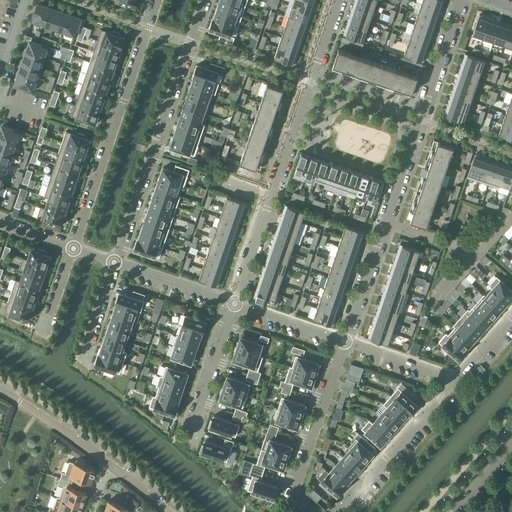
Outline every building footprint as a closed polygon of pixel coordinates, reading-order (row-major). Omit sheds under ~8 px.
[(220,0),(219,4),(217,9),(241,17),(245,7),(225,0),(220,0)] [(305,0),(289,0),(288,5),(312,13),(315,4),(315,3),(305,0)] [(354,0),(354,3),(374,10),(376,0),(354,0)] [(422,0),(421,3),(441,10),(444,0),(422,0)] [(350,13),(370,20),(374,10),(354,3),(353,4),(350,13)] [(421,3),(418,14),(437,20),(438,20),(441,11),(441,10),(421,3)] [(32,22),(43,26),(49,8),(47,7),(37,4),(34,13),(33,12),(30,22),(31,22),(32,22)] [(288,5),(285,15),(308,24),(308,23),(311,14),(312,13),(288,5)] [(43,26),(53,29),(59,11),(50,8),(49,8),(43,26)] [(213,18),(213,19),(238,27),(241,17),(217,9),(214,18),(213,18)] [(53,29),(63,33),(69,15),(68,14),(59,11),(53,29)] [(347,23),(347,24),(367,30),(370,20),(350,13),(350,14),(347,23)] [(393,17),(389,15),(383,13),(381,19),(387,21),(392,22),(393,17)] [(418,14),(414,24),(434,31),(434,30),(437,21),(437,20),(418,14)] [(63,33),(74,37),(75,37),(79,28),(77,27),(80,18),(75,17),(71,15),(70,15),(69,15),(63,33)] [(288,17),(285,27),(305,34),(305,33),(308,24),(285,15),(285,16),(288,17)] [(472,34),(483,38),(490,18),(479,15),(472,34)] [(483,38),(493,42),(500,22),(490,18),(483,38)] [(238,27),(213,19),(211,23),(210,23),(208,28),(210,28),(209,29),(220,33),(218,39),(232,44),(234,37),(230,36),(233,26),(238,28),(238,27)] [(493,42),(504,45),(510,25),(501,22),(500,22),(493,42)] [(367,30),(347,24),(346,24),(343,33),(343,34),(343,35),(363,41),(367,30)] [(414,24),(411,34),(430,41),(431,41),(434,31),(414,24)] [(285,27),(281,37),(301,44),(304,34),(305,34),(285,27)] [(101,29),(97,40),(121,49),(121,48),(124,39),(125,38),(124,38),(125,38),(125,37),(124,37),(118,35),(119,33),(113,31),(112,33),(106,31),(101,29)] [(411,34),(407,44),(427,51),(430,41),(411,34)] [(281,37),(278,47),(298,54),(301,45),(301,44),(281,37)] [(24,50),(24,51),(44,58),(45,58),(49,47),(49,45),(40,42),(39,43),(31,41),(30,40),(28,46),(27,50),(27,51),(24,51),(24,50)] [(97,40),(93,51),(119,60),(120,58),(122,54),(119,53),(120,51),(121,49),(97,40)] [(427,51),(407,44),(403,55),(423,62),(424,61),(427,52),(427,51)] [(62,51),(62,53),(66,54),(68,48),(61,46),(59,50),(62,51)] [(298,54),(278,47),(277,48),(274,58),(294,65),(294,64),(297,55),(298,54)] [(373,83),(374,84),(384,87),(385,88),(399,92),(400,93),(411,96),(418,76),(338,49),(332,68),(331,69),(343,73),(358,78),(359,79),(373,83)] [(20,61),(20,62),(41,69),(45,58),(44,58),(24,51),(24,52),(23,53),(23,54),(23,55),(24,56),(24,57),(24,58),(23,61),(23,62),(21,61),(20,61)] [(93,51),(90,62),(113,70),(114,70),(114,69),(114,68),(115,66),(117,66),(119,62),(119,60),(93,51)] [(461,64),(464,65),(481,71),(485,60),(465,54),(464,55),(464,57),(461,64)] [(19,72),(19,73),(37,79),(37,80),(41,69),(20,62),(20,63),(20,64),(20,65),(20,66),(20,67),(20,68),(21,69),(20,72),(19,72)] [(90,62),(86,73),(112,82),(113,80),(114,75),(112,75),(113,72),(113,71),(114,70),(113,70),(90,62)] [(458,74),(457,75),(464,77),(477,82),(481,71),(464,65),(461,64),(461,65),(458,74)] [(195,71),(194,75),(218,84),(219,83),(214,82),(218,71),(197,65),(196,65),(194,70),(195,71)] [(37,79),(19,73),(19,74),(18,75),(17,79),(15,84),(24,88),(24,89),(33,92),(37,80),(37,79)] [(86,73),(82,84),(106,92),(107,91),(106,91),(107,90),(108,87),(110,88),(111,83),(112,82),(86,73)] [(194,76),(191,86),(215,94),(218,84),(194,75),(194,76)] [(454,84),(454,85),(464,88),(474,92),(477,82),(464,77),(457,75),(454,84)] [(278,117),(278,116),(283,102),(283,101),(287,90),(267,83),(240,162),(260,169),(264,158),(264,157),(269,143),(269,142),(274,128),(274,127),(278,117)] [(82,84),(79,94),(105,103),(105,102),(107,97),(105,96),(105,94),(106,92),(106,93),(106,92),(82,84)] [(451,95),(464,100),(470,102),(474,92),(464,88),(454,85),(451,95)] [(191,86),(187,96),(209,103),(213,94),(215,94),(191,86)] [(79,94),(75,105),(99,113),(99,112),(99,111),(100,109),(103,109),(104,105),(105,103),(79,94)] [(447,105),(464,111),(467,112),(470,102),(464,100),(451,95),(450,95),(447,105)] [(187,96),(184,106),(206,114),(209,103),(187,96)] [(99,113),(75,105),(71,116),(76,118),(82,120),(81,122),(88,124),(89,122),(93,124),(95,124),(94,125),(95,125),(95,124),(96,123),(95,123),(98,114),(99,114),(99,113)] [(464,111),(447,105),(447,106),(443,116),(463,123),(464,122),(467,112),(464,111)] [(184,106),(180,116),(204,125),(205,124),(200,123),(203,113),(206,114),(184,106)] [(511,116),(505,114),(502,124),(511,127),(511,116)] [(180,116),(177,127),(201,135),(204,125),(180,116)] [(511,127),(502,124),(498,135),(511,139),(511,127)] [(0,137),(17,143),(21,130),(12,127),(11,128),(2,125),(0,131),(0,132),(0,137)] [(42,126),(39,134),(44,136),(47,128),(42,126)] [(177,127),(173,137),(198,145),(201,135),(177,127)] [(66,131),(62,142),(86,150),(87,150),(86,150),(89,140),(90,141),(90,140),(90,139),(89,139),(84,137),(84,135),(78,133),(77,135),(71,133),(72,133),(71,132),(71,133),(66,131)] [(44,136),(39,134),(36,142),(42,144),(44,136)] [(0,149),(13,154),(17,143),(0,137),(0,149)] [(198,145),(173,137),(172,141),(170,141),(168,146),(170,147),(170,148),(194,156),(198,145)] [(410,207),(410,208),(406,219),(426,226),(454,146),(434,140),(430,151),(429,151),(425,166),(424,167),(419,181),(419,182),(416,192),(415,193),(410,207)] [(62,142),(59,153),(85,162),(85,160),(87,156),(84,155),(85,153),(86,151),(86,150),(62,142)] [(0,161),(9,164),(10,164),(13,154),(0,149),(0,161)] [(59,153),(55,164),(79,172),(79,171),(79,170),(80,167),(82,168),(84,164),(85,162),(59,153)] [(293,177),(304,181),(312,157),(301,153),(293,177)] [(467,177),(478,181),(486,158),(485,157),(476,154),(475,154),(467,177)] [(188,156),(186,162),(195,165),(197,159),(188,156)] [(304,181),(314,184),(322,160),(312,157),(304,181)] [(478,181),(488,185),(496,161),(495,161),(486,158),(478,181)] [(324,188),(332,164),(322,160),(314,184),(315,181),(325,184),(324,188)] [(0,173),(6,175),(10,164),(9,164),(0,161),(0,173)] [(488,185),(498,188),(506,165),(505,164),(496,161),(488,185)] [(55,164),(51,175),(77,184),(78,182),(79,177),(77,177),(78,174),(78,173),(79,173),(79,172),(55,164)] [(324,188),(334,191),(342,167),(332,164),(324,188)] [(163,167),(159,178),(183,186),(189,170),(175,165),(173,171),(163,167)] [(500,185),(509,188),(511,180),(511,166),(506,165),(498,188),(500,185)] [(334,191),(344,195),(353,171),(342,167),(334,191)] [(354,198),(355,198),(363,174),(353,171),(344,195),(345,195),(346,192),(355,195),(354,198)] [(355,198),(365,202),(373,178),(363,174),(355,198)] [(51,175),(48,185),(71,194),(71,193),(72,194),(72,193),(72,191),(73,189),(75,190),(77,185),(77,184),(51,175)] [(159,178),(156,188),(180,196),(178,195),(181,186),(183,187),(183,186),(159,178)] [(373,178),(365,202),(366,198),(377,202),(384,181),(373,178)] [(48,185),(44,196),(70,205),(70,203),(72,199),(70,198),(71,196),(71,194),(48,185)] [(152,192),(150,198),(177,207),(180,196),(156,188),(154,193),(152,192)] [(40,207),(64,215),(64,214),(65,213),(65,211),(68,211),(69,207),(70,205),(44,196),(44,197),(48,198),(45,208),(40,207)] [(227,196),(223,207),(243,214),(243,213),(246,204),(247,203),(227,196)] [(152,199),(149,209),(173,217),(177,207),(150,198),(152,199)] [(281,215),(281,216),(301,223),(305,212),(285,205),(284,206),(281,215)] [(64,215),(40,207),(36,218),(41,220),(42,220),(47,222),(47,224),(53,226),(54,224),(60,226),(60,227),(60,226),(61,225),(60,225),(64,216),(64,215)] [(223,207),(220,217),(239,224),(240,224),(243,214),(223,207)] [(145,212),(143,218),(170,227),(173,217),(149,209),(147,213),(145,212)] [(278,225),(278,226),(297,233),(301,223),(281,216),(278,225)] [(220,217),(216,228),(236,234),(239,224),(220,217)] [(145,219),(142,229),(166,237),(170,227),(143,218),(145,219)] [(345,225),(341,236),(361,243),(362,242),(365,232),(345,225)] [(274,235),(274,236),(294,243),(297,233),(278,226),(274,235)] [(216,228),(213,238),(232,245),(233,244),(236,235),(236,234),(216,228)] [(138,239),(163,247),(166,237),(142,229),(138,239)] [(504,235),(501,238),(506,242),(508,239),(511,234),(511,232),(508,229),(503,234),(504,235)] [(271,246),(290,253),(294,243),(274,236),(271,246)] [(341,236),(337,246),(358,253),(361,243),(341,236)] [(213,238),(209,248),(229,255),(229,254),(232,245),(213,238)] [(163,247),(138,239),(136,244),(135,243),(133,248),(134,249),(134,250),(159,258),(163,247)] [(396,254),(396,255),(416,261),(420,251),(400,244),(396,254)] [(267,256),(287,263),(290,253),(271,246),(267,256)] [(337,246),(334,256),(354,263),(355,263),(358,254),(358,253),(337,246)] [(209,248),(206,258),(225,265),(226,264),(229,255),(209,248)] [(23,258),(46,267),(46,266),(47,266),(50,257),(50,256),(50,255),(44,253),(45,251),(38,249),(37,251),(32,249),(31,249),(28,260),(23,258)] [(393,265),(392,265),(412,272),(416,261),(396,255),(393,265)] [(264,266),(264,267),(284,273),(287,263),(267,256),(267,257),(264,266)] [(334,256),(330,267),(351,274),(351,273),(354,264),(354,263),(334,256)] [(23,258),(19,269),(45,278),(47,272),(45,271),(46,267),(47,267),(46,267),(23,258)] [(206,258),(202,268),(222,275),(225,265),(206,258)] [(416,261),(414,270),(426,272),(427,264),(416,261)] [(389,275),(409,282),(412,272),(392,265),(389,275)] [(473,270),(473,271),(482,279),(486,274),(476,266),(473,270)] [(260,276),(260,277),(280,284),(284,273),(264,267),(260,276)] [(330,267),(327,277),(347,284),(348,283),(351,274),(330,267)] [(222,275),(202,268),(198,279),(218,286),(222,276),(222,275)] [(15,280),(39,288),(39,287),(41,284),(43,284),(45,278),(19,269),(19,270),(23,271),(20,281),(15,280)] [(482,279),(473,271),(470,274),(474,277),(477,274),(482,279)] [(386,285),(385,285),(405,292),(409,282),(389,275),(386,285)] [(496,276),(489,285),(508,302),(511,297),(511,290),(510,288),(505,284),(496,276)] [(257,287),(280,295),(277,294),(280,284),(260,277),(257,287)] [(327,277),(323,287),(344,294),(344,293),(347,284),(327,277)] [(15,280),(12,291),(38,300),(40,293),(37,293),(39,289),(39,288),(15,280)] [(382,295),(382,296),(402,302),(405,292),(385,285),(385,286),(382,295)] [(483,295),(501,310),(504,306),(508,302),(489,285),(488,285),(490,287),(492,288),(485,296),(484,294),(483,295)] [(280,295),(257,287),(253,298),(276,306),(280,296),(280,295)] [(323,287),(320,297),(340,304),(341,304),(344,294),(323,287)] [(117,299),(116,303),(141,312),(144,301),(143,300),(145,295),(133,290),(131,296),(120,292),(119,293),(118,293),(116,298),(117,299)] [(12,291),(8,302),(32,310),(32,309),(33,305),(35,306),(38,300),(12,291)] [(483,295),(476,303),(493,318),(501,310),(483,295)] [(379,305),(378,306),(398,313),(402,302),(382,296),(379,305)] [(320,297),(316,308),(337,315),(337,314),(340,305),(340,304),(320,297)] [(32,310),(8,302),(4,313),(9,314),(9,315),(15,317),(14,319),(21,321),(22,319),(27,321),(28,321),(28,320),(31,310),(32,310)] [(116,304),(114,309),(113,314),(133,320),(137,322),(140,312),(141,312),(116,303),(116,304)] [(467,309),(486,326),(493,318),(476,303),(469,310),(467,309)] [(375,316),(395,323),(398,313),(378,306),(375,316)] [(337,315),(316,308),(313,318),(333,325),(337,315)] [(464,313),(460,317),(464,320),(479,334),(486,326),(467,309),(464,313)] [(113,314),(109,324),(129,331),(133,320),(113,314)] [(185,315),(182,326),(203,333),(202,333),(204,328),(205,329),(207,323),(205,323),(206,322),(185,315)] [(372,326),(371,326),(391,333),(395,323),(375,316),(372,326)] [(460,317),(453,325),(464,335),(472,342),(479,334),(464,320),(460,317)] [(109,324),(106,334),(126,341),(129,331),(109,324)] [(446,333),(464,349),(465,351),(465,350),(472,342),(464,335),(453,325),(452,326),(454,327),(448,335),(446,333)] [(176,335),(198,343),(199,338),(201,339),(203,333),(182,326),(178,336),(176,335)] [(391,333),(371,326),(371,327),(368,337),(388,344),(391,333)] [(464,349),(446,333),(438,342),(458,359),(458,358),(459,359),(463,355),(462,354),(464,353),(465,351),(464,349)] [(106,334),(102,344),(127,352),(122,351),(126,341),(106,334)] [(176,335),(173,345),(194,353),(198,343),(176,335)] [(237,342),(235,348),(262,357),(260,356),(264,345),(240,337),(238,343),(237,342)] [(99,348),(97,354),(123,363),(127,352),(102,344),(101,349),(99,348)] [(194,353),(173,345),(172,346),(175,346),(171,357),(191,364),(194,353)] [(291,351),(303,355),(305,350),(293,346),(291,351)] [(262,357),(235,348),(233,354),(234,354),(232,360),(250,366),(249,368),(247,374),(259,378),(261,372),(257,371),(258,369),(262,357)] [(123,363),(97,354),(98,354),(97,359),(96,358),(94,364),(95,364),(95,365),(119,373),(123,363)] [(289,366),(317,376),(319,370),(317,370),(319,364),(296,355),(292,367),(289,366)] [(362,368),(350,364),(347,374),(359,378),(362,368)] [(160,375),(160,376),(184,384),(188,373),(166,366),(162,376),(160,375)] [(317,376),(289,366),(285,378),(286,378),(285,381),(285,380),(284,381),(281,380),(279,385),(291,389),(293,384),(294,381),(311,387),(313,381),(315,382),(317,376)] [(259,378),(247,374),(245,380),(257,384),(259,378)] [(347,374),(345,379),(357,383),(359,378),(347,374)] [(160,376),(156,386),(180,394),(184,384),(160,376)] [(223,381),(221,387),(247,396),(251,384),(227,376),(225,382),(223,381)] [(343,383),(341,389),(349,392),(351,392),(355,382),(357,383),(345,379),(344,383),(343,383)] [(291,389),(279,385),(279,386),(282,387),(281,392),(289,395),(291,389)] [(153,396),(179,405),(181,399),(179,399),(180,394),(156,386),(158,387),(155,396),(153,396)] [(247,396),(221,387),(219,393),(221,394),(219,400),(243,408),(247,396)] [(398,387),(390,396),(410,413),(413,410),(414,411),(417,406),(417,405),(408,397),(409,396),(404,391),(403,392),(398,387)] [(340,394),(339,398),(344,400),(345,396),(348,396),(349,392),(341,389),(339,394),(340,394)] [(179,405),(153,396),(149,407),(156,409),(156,410),(162,413),(163,411),(174,415),(174,414),(175,415),(177,409),(176,409),(177,405),(179,405)] [(390,396),(383,404),(402,421),(409,413),(409,414),(410,413),(390,396)] [(282,397),(278,408),(303,417),(305,411),(303,411),(305,405),(282,397)] [(383,404),(376,412),(395,429),(402,421),(383,404)] [(235,408),(234,413),(245,417),(247,412),(235,408)] [(303,417),(278,408),(278,409),(276,408),(272,420),(297,428),(299,422),(301,423),(303,417)] [(369,420),(382,432),(388,437),(392,432),(395,429),(376,412),(379,415),(372,423),(369,420)] [(210,420),(208,427),(222,432),(222,433),(228,436),(229,434),(235,437),(237,432),(239,424),(214,416),(212,421),(210,420)] [(382,432),(369,420),(361,429),(365,432),(380,446),(388,437),(382,432)] [(267,433),(261,449),(289,458),(291,453),(289,452),(291,446),(274,440),(275,436),(267,433)] [(205,440),(203,446),(202,445),(199,452),(213,457),(213,458),(220,461),(220,459),(227,462),(231,449),(232,446),(234,441),(225,438),(223,443),(224,443),(222,446),(205,440)] [(356,438),(348,447),(365,462),(373,454),(356,438)] [(350,449),(343,457),(358,470),(365,462),(348,447),(350,449)] [(253,463),(251,469),(263,473),(265,467),(266,464),(283,470),(285,464),(287,464),(289,458),(261,449),(256,464),(253,463)] [(343,457),(335,465),(351,478),(358,470),(343,457)] [(61,472),(59,478),(71,482),(73,476),(88,482),(93,470),(82,466),(84,463),(76,460),(74,463),(68,461),(64,473),(61,472)] [(335,465),(328,473),(344,487),(345,487),(344,486),(351,478),(335,465)] [(263,473),(251,469),(249,474),(252,475),(252,478),(251,478),(247,490),(254,492),(254,493),(260,495),(260,494),(275,499),(277,492),(275,492),(277,486),(260,480),(261,478),(263,473)] [(344,487),(328,473),(325,470),(317,478),(321,481),(337,495),(338,495),(342,491),(341,490),(344,487)] [(56,496),(56,497),(80,505),(84,493),(69,488),(71,482),(59,478),(57,484),(62,486),(58,497),(56,496)] [(306,493),(317,502),(321,497),(311,488),(306,493)] [(107,501),(103,511),(130,511),(131,510),(134,511),(137,503),(127,495),(123,507),(107,501)] [(49,507),(47,511),(60,511),(61,511),(78,511),(80,505),(56,497),(52,508),(49,507)]
